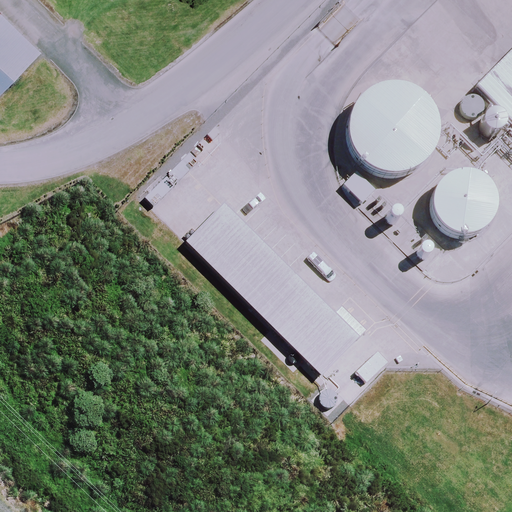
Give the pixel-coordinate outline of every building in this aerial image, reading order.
[(0,92),(43,48),(0,6),(0,92)] [(511,38),(464,87),(511,134),(511,38)] [(387,176),(401,173),(414,165),(423,154),(429,140),(429,126),(425,111),(416,99),(404,91),(390,87),(375,88),(361,93),(350,103),(343,115),(340,130),(342,144),(349,157),(359,168),(372,174),(387,176)] [(448,239),(459,240),(470,237),(479,230),(486,221),(489,211),(489,201),(485,191),(479,183),(470,177),(460,174),(450,174),(440,178),(432,184),(426,193),(423,204),(424,216),(429,226),(437,234),(448,239)] [(357,337),(213,202),(175,243),(319,378),(357,337)]
